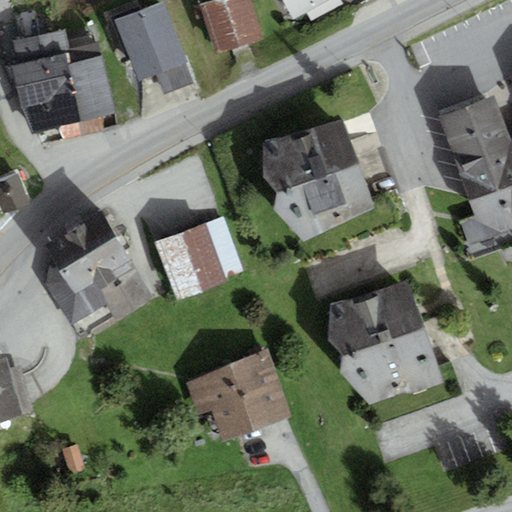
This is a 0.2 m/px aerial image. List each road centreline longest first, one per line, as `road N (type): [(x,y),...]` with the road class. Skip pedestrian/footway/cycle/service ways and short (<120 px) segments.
road 1 (tertiary): [(0,257),(84,184),(449,0)]
road 2 (unknown): [(399,85),(423,190),(420,228),(403,244),(316,273)]
